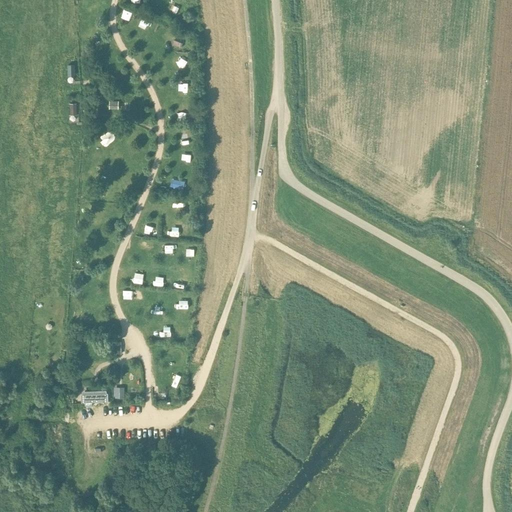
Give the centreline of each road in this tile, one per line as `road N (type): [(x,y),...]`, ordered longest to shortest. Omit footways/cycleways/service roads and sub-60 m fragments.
road 1 (unclassified): [(492,511),(488,467),(506,415),(506,323),(496,304),(288,182),(280,161),(276,0)]
road 2 (track): [(118,0),(110,16),(116,44),(158,104),(163,148),(114,261),(114,289),(142,344),(151,420)]
road 3 (track): [(250,233),(457,353),(410,511)]
